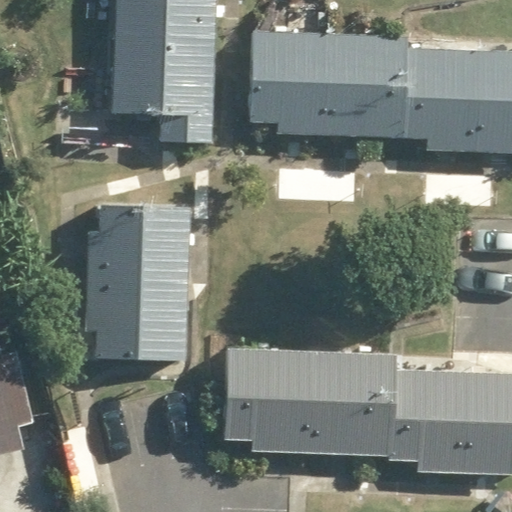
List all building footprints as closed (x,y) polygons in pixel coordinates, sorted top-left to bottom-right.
[(115,0),(107,143),(213,150),(222,0),(115,0)] [(412,39),(255,32),(252,123),(276,124),(275,136),(431,142),(431,151),(511,154),(511,48),(412,44),(412,39)] [(186,362),(195,202),(95,197),(86,357),(186,362)] [(0,454),(26,449),(22,430),(40,426),(23,352),(6,355),(0,328),(0,454)] [(417,460),(417,477),(511,479),(511,377),(410,375),(410,355),(228,351),(227,393),(233,393),(232,442),(253,442),(252,456),(417,460)]
